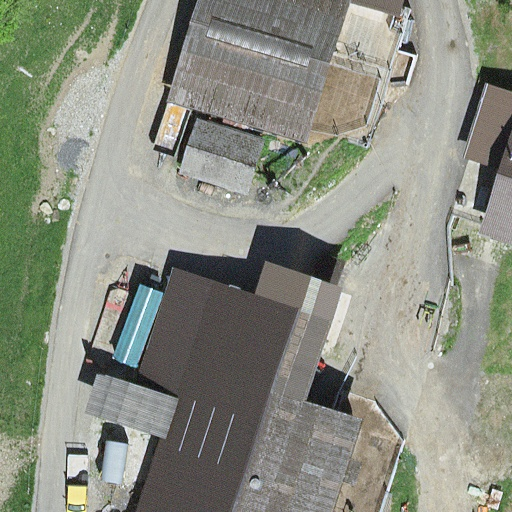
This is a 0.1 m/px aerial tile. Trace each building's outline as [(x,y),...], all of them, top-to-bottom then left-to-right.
[(343,0),(195,0),(163,99),(297,143),(343,0)] [(460,157),(497,169),(511,120),(511,91),(484,82),(460,157)] [(511,120),(497,169),(477,233),(511,243),(511,120)] [(263,147),(196,126),(179,181),(246,202),(263,147)] [(327,328),(169,278),(133,391),(184,407),(150,511),(345,511),(374,424),(303,401),(327,328)]
